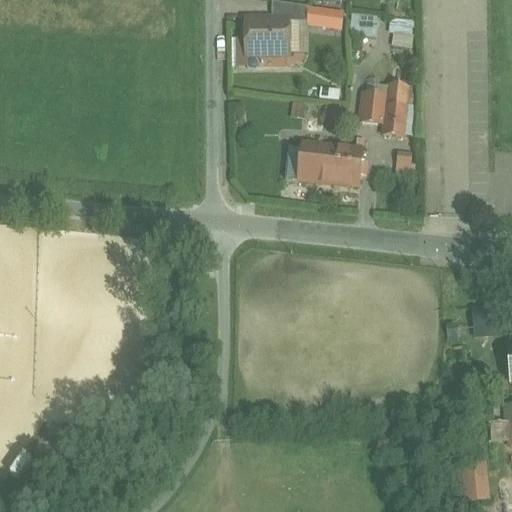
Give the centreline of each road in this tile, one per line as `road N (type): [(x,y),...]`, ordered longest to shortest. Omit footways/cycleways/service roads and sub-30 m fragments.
road 1 (residential): [(0,201),(277,232),(511,243)]
road 2 (unknown): [(165,220),(156,279),(142,304),(116,323),(0,333)]
